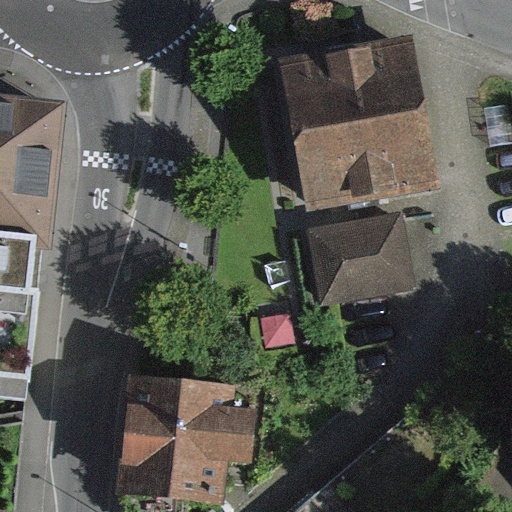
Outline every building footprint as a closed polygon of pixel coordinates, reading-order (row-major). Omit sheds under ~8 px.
[(407,50),(290,68),(311,194),(428,175),(407,50)] [(54,108),(0,101),(0,236),(39,241),(54,108)] [(408,288),(394,216),(304,234),(319,305),(408,288)] [(39,241),(0,236),(0,388),(22,391),(39,241)] [(232,386),(137,376),(125,486),(221,496),(225,452),(241,454),(246,414),(230,412),(232,386)]
